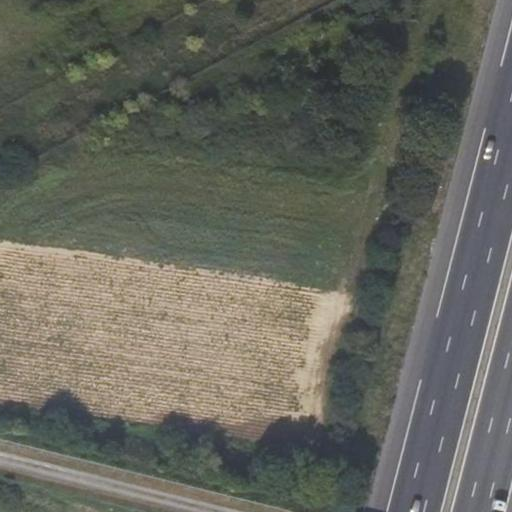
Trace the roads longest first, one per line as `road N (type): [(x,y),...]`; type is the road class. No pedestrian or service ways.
road 1 (motorway): [(511,116),(410,511)]
road 2 (track): [(0,461),(203,511)]
road 3 (motorway): [(480,511),(511,387)]
